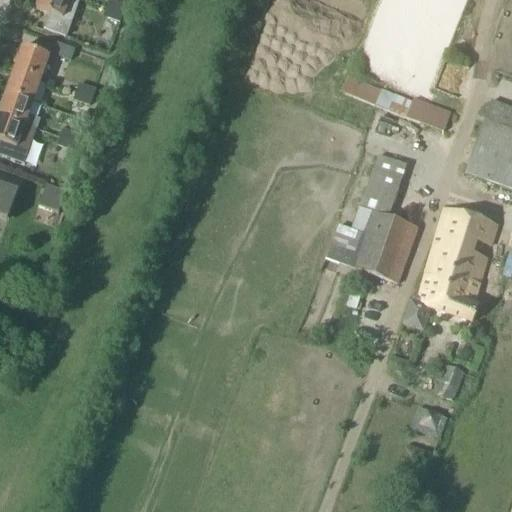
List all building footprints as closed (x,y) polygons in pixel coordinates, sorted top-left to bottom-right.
[(39,0),(35,11),(50,17),(45,32),(65,39),(78,1),(75,0),(39,0)] [(126,8),(108,2),(105,11),(122,17),(126,8)] [(105,11),(102,19),(119,26),(122,17),(105,11)] [(74,51),(53,44),(49,55),(70,63),(74,51)] [(13,72),(41,82),(49,59),(22,49),(13,72)] [(5,95),(33,105),(41,82),(13,72),(5,95)] [(90,109),(96,92),(78,86),(72,103),(90,109)] [(381,92),(374,108),(405,121),(443,135),(451,115),(413,101),(411,105),(381,92)] [(33,105),(5,95),(0,110),(0,118),(36,132),(39,123),(28,119),(33,105)] [(511,110),(491,103),(464,176),(511,193),(511,110)] [(36,132),(0,118),(0,145),(17,151),(21,139),(32,143),(36,132)] [(59,140),(76,146),(82,149),(85,140),(79,138),(62,131),(59,140)] [(76,146),(59,140),(56,148),(73,155),(76,146)] [(38,209),(58,216),(66,194),(46,187),(38,209)] [(0,222),(5,224),(16,194),(0,188),(0,222)] [(325,262),(398,288),(418,231),(357,209),(356,213),(350,232),(338,228),(325,262)] [(416,305),(409,302),(401,328),(422,335),(430,313),(471,327),(477,308),(474,307),(479,290),(481,287),(498,229),(442,212),(416,305)] [(425,412),(417,409),(409,431),(438,443),(441,435),(446,421),(441,419),(441,417),(427,412),(425,412)]
